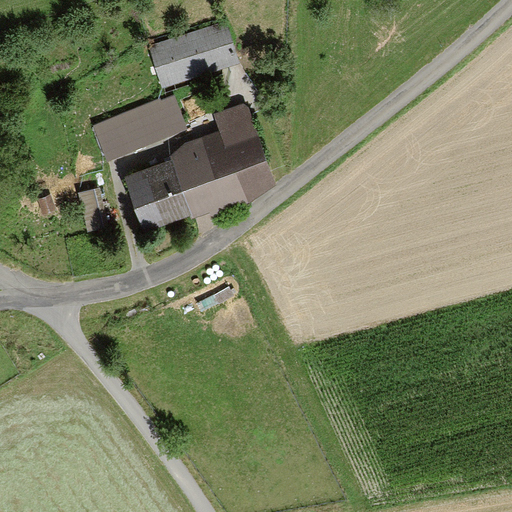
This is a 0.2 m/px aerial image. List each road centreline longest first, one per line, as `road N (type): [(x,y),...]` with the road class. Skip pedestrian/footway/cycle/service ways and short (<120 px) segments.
road 1 (unclassified): [(511,5),(222,239),(155,277),(91,296),(34,300)]
road 2 (unclassified): [(34,300),(104,378),(201,511)]
